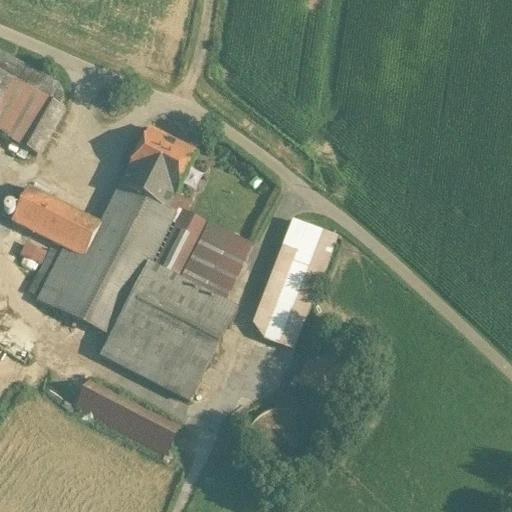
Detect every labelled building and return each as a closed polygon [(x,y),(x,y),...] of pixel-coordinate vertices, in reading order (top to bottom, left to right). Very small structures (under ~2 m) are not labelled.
[(31,73),(0,55),(0,76),(7,80),(22,89),(31,73)] [(59,88),(31,73),(22,89),(41,99),(50,104),(59,88)] [(5,140),(15,146),(32,117),(41,99),(22,89),(7,80),(0,92),(0,134),(5,139),(5,140)] [(64,112),(50,104),(41,99),(32,117),(54,129),(64,112)] [(54,129),(32,117),(15,146),(32,156),(38,159),(54,129)] [(168,214),(168,213),(176,198),(197,156),(150,132),(127,176),(120,190),(168,214)] [(168,213),(168,214),(120,190),(101,228),(29,191),(12,225),(49,245),(64,252),(40,300),(37,305),(110,342),(102,357),(192,403),(238,314),(224,306),(180,284),(149,269),(175,217),(168,213)] [(191,206),(176,198),(168,213),(175,217),(181,220),(184,215),(186,216),(191,206)] [(181,220),(175,217),(149,269),(180,284),(210,228),(186,216),(184,215),(181,220)] [(293,224),(253,328),(264,343),(294,355),(338,241),(293,224)] [(252,249),(210,228),(180,284),(224,306),(252,249)] [(25,293),(40,300),(64,252),(49,245),(25,293)] [(295,389),(337,409),(354,374),(312,354),(295,389)] [(89,382),(75,411),(165,458),(180,428),(89,382)] [(316,439),(311,429),(303,421),(292,416),(281,415),(270,417),(260,423),(253,431),(248,441),(246,452),(249,463),(254,473),(262,481),(273,486),(284,487),(295,485),(305,479),(313,471),(317,461),(319,450),(316,439)]
